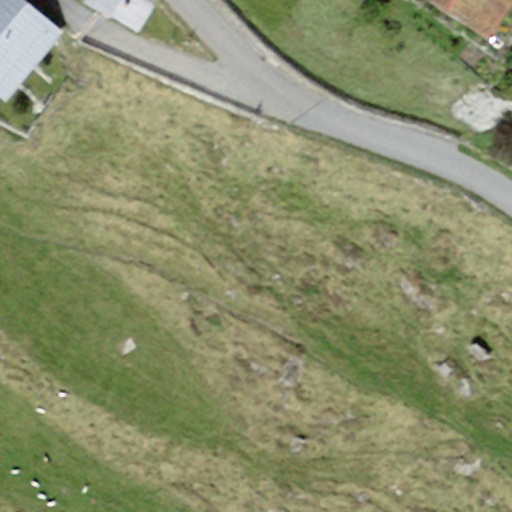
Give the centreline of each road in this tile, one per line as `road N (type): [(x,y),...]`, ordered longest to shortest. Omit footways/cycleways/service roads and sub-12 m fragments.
road 1 (residential): [(511,196),(267,96)]
road 2 (residential): [(267,96),(128,48),(57,0)]
road 3 (residential): [(267,96),(185,0)]
